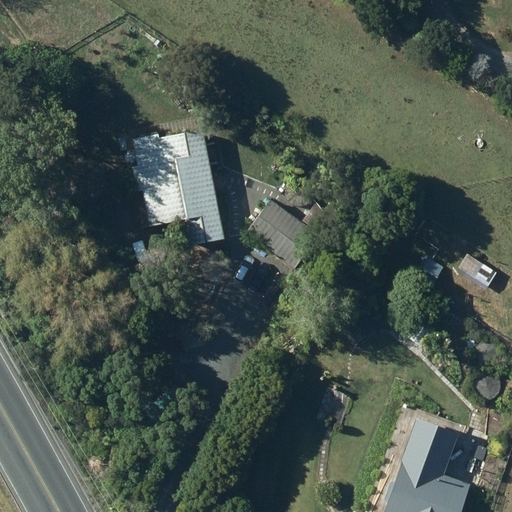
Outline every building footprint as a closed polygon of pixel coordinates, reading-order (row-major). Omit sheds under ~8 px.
[(156,138),(130,144),(135,170),(131,171),(136,195),(141,194),(148,230),(183,223),(189,250),(224,243),(202,134),(157,143),(156,138)] [(246,235),(293,271),(333,219),(315,205),(300,225),(271,202),(246,235)] [(475,283),(486,264),(465,252),(454,272),(475,283)] [(424,256),(413,275),(434,288),(446,268),(424,256)] [(337,335),(353,342),(360,326),(345,319),(337,335)] [(157,428),(190,398),(171,378),(139,407),(157,428)] [(384,503),(388,509),(387,511),(461,511),(470,489),(443,479),(458,439),(417,425),(395,486),(390,487),(384,503)]
